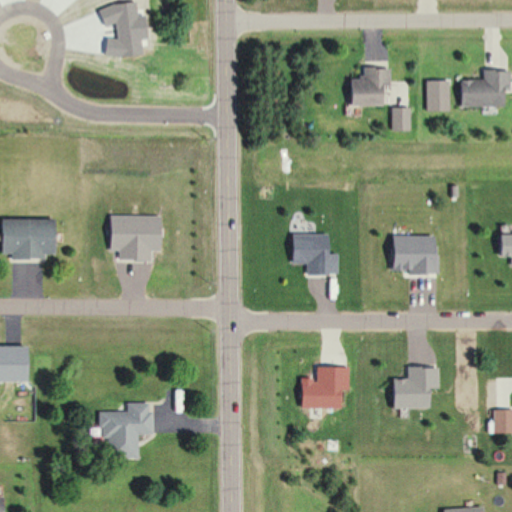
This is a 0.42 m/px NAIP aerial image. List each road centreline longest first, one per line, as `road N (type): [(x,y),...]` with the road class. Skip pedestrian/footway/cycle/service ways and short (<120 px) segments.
road 1 (residential): [(231,511),(225,0)]
road 2 (residential): [(226,22),(511,20)]
road 3 (residential): [(230,323),(511,320)]
road 4 (residential): [(0,306),(230,309)]
road 5 (residential): [(227,114),(96,113),(54,89)]
road 6 (residential): [(54,89),(49,16),(32,7),(0,10)]
